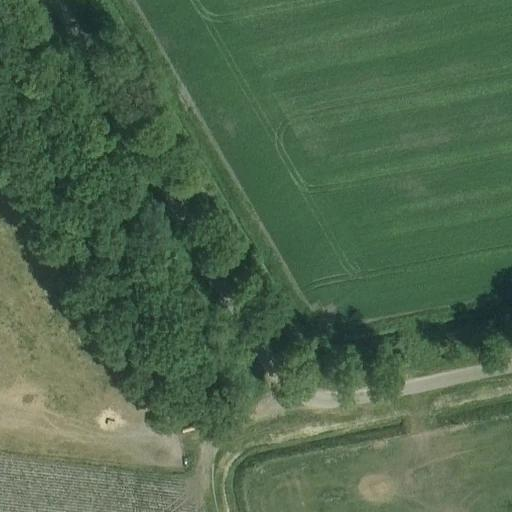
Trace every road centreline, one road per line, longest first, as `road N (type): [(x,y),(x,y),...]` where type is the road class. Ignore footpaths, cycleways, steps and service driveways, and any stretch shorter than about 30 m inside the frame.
road 1 (unclassified): [(511,368),(348,401),(294,392),(268,367),(54,0)]
road 2 (track): [(216,511),(206,466),(220,437),(294,392)]
